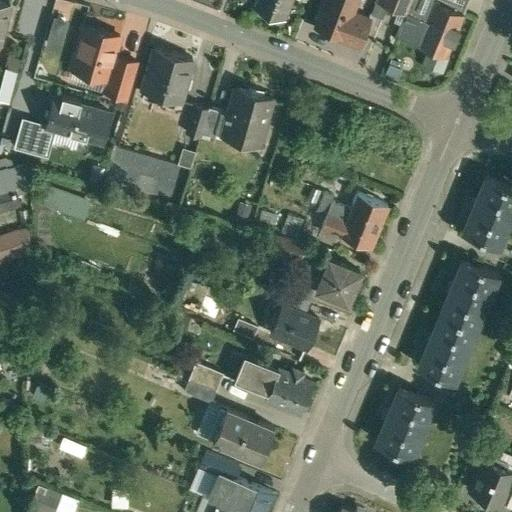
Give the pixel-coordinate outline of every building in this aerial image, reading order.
[(12,2),(3,0),(0,0),(0,41),(1,42),(12,2)] [(290,0),(255,0),(254,4),(285,15),(290,0)] [(322,0),(321,4),(323,8),(317,24),(343,35),(341,38),(360,45),(371,18),(353,11),(357,0),(322,0)] [(435,0),(377,0),(409,13),(427,20),(435,0)] [(435,0),(427,20),(409,13),(400,34),(432,47),(449,54),(455,40),(456,39),(461,26),(461,24),(466,13),(465,12),(443,3),(435,0)] [(469,2),(464,0),(444,0),(443,3),(465,12),(469,2)] [(69,19),(55,14),(46,44),(60,48),(69,19)] [(121,35),(85,24),(72,66),(107,77),(108,77),(115,54),(121,35)] [(193,57),(156,47),(144,90),(181,100),(193,57)] [(449,54),(432,47),(425,63),(428,68),(438,72),(443,71),(450,54),(449,54)] [(140,61),(115,54),(108,77),(107,77),(104,88),(129,95),(140,61)] [(403,64),(391,60),(385,76),(397,80),(403,64)] [(18,67),(6,63),(0,82),(0,99),(8,102),(18,67)] [(69,69),(66,79),(96,88),(99,78),(69,69)] [(270,97),(237,88),(230,112),(225,111),(225,112),(223,111),(218,127),(257,139),(255,145),(257,146),(270,97)] [(110,111),(80,103),(81,99),(62,94),(61,98),(54,96),(46,125),(102,140),(110,111)] [(196,104),(187,133),(201,136),(202,132),(209,108),(196,104)] [(209,108),(202,132),(215,136),(218,127),(223,111),(210,107),(209,108)] [(0,145),(13,148),(19,115),(6,113),(0,145)] [(167,193),(176,162),(115,145),(107,174),(139,183),(139,185),(167,193)] [(196,152),(182,148),(177,163),(191,167),(196,152)] [(0,168),(0,197),(35,187),(27,160),(0,168)] [(511,212),(511,186),(487,176),(465,228),(500,243),(511,212)] [(92,200),(50,185),(44,203),(85,218),(92,200)] [(326,191),(318,210),(327,214),(333,200),(335,195),(326,191)] [(389,204),(358,191),(351,208),(333,200),(327,214),(322,226),(372,246),(373,244),(373,243),(388,206),(388,207),(389,204)] [(0,200),(0,210),(20,204),(17,195),(0,200)] [(22,228),(0,235),(0,261),(30,251),(22,228)] [(305,241),(271,231),(266,247),(301,256),(305,241)] [(361,271),(331,258),(326,270),(318,287),(349,300),(361,271)] [(464,258),(420,365),(454,379),(498,272),(464,258)] [(326,270),(308,263),(301,280),(316,286),(318,287),(326,270)] [(310,300),(281,290),(277,302),(282,304),(282,303),(306,312),(310,300)] [(306,312),(282,303),(282,304),(272,329),(309,344),(320,317),(306,312)] [(276,370),(242,357),(234,377),(268,390),(276,370)] [(223,371),(197,360),(189,377),(216,388),(223,371)] [(290,370),(278,365),(268,390),(266,395),(301,410),(313,380),(300,374),(290,370)] [(302,369),(292,365),(290,370),(300,374),(302,369)] [(216,388),(189,377),(184,389),(211,400),(216,388)] [(435,402),(401,388),(379,441),(413,455),(435,402)] [(205,401),(198,432),(214,436),(221,405),(205,401)] [(274,425),(226,406),(213,439),(261,458),(274,425)] [(511,456),(490,446),(485,457),(484,457),(484,458),(485,458),(471,489),(471,488),(470,489),(501,503),(502,502),(501,502),(511,475),(511,456)] [(241,463),(207,450),(201,465),(220,473),(221,471),(233,476),(234,474),(236,475),(241,463)] [(236,475),(234,474),(233,476),(221,471),(220,473),(211,496),(223,501),(224,501),(250,511),(265,511),(274,491),(236,475)] [(71,511),(76,501),(40,486),(31,508),(40,511),(71,511)] [(112,491),(112,505),(126,505),(126,491),(112,491)] [(250,511),(224,501),(223,501),(218,511),(250,511)]
